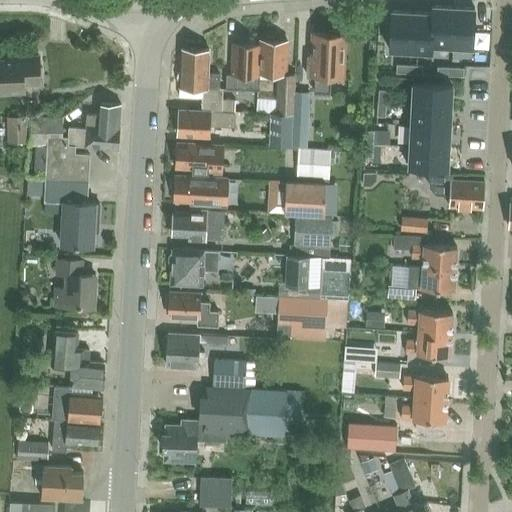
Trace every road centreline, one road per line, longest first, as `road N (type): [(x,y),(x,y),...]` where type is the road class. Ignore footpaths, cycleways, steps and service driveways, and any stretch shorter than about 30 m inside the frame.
road 1 (residential): [(477,511),(511,20)]
road 2 (tertiary): [(123,511),(145,26)]
